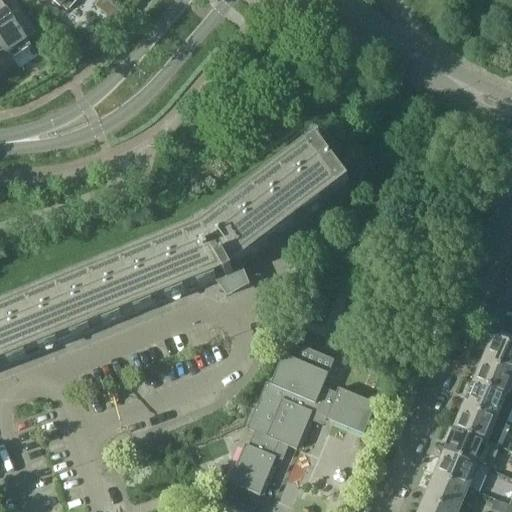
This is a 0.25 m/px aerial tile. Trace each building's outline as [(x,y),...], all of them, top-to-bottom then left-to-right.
[(0,53),(4,51),(6,55),(8,54),(12,60),(32,47),(27,40),(37,33),(14,0),(11,0),(4,6),(1,2),(0,3),(0,53)] [(68,12),(78,0),(36,0),(37,1),(38,2),(40,2),(41,3),(43,3),(45,3),(46,2),(48,2),(49,1),(50,0),(61,8),(62,7),(68,12)] [(0,371),(217,282),(228,295),(247,285),(240,268),(350,185),(317,141),(202,228),(0,311),(0,371)] [(413,223),(412,226),(407,236),(424,243),(430,230),(413,223)] [(511,344),(493,337),(483,361),(511,372),(511,344)] [(298,452),(311,421),(323,426),(326,421),(364,437),(377,405),(340,390),(338,395),(324,389),(337,360),(305,347),(299,363),(285,357),(272,386),(269,385),(249,431),(256,434),(250,450),(246,448),(231,485),(262,498),(278,459),(283,461),(288,448),(298,452)] [(511,372),(483,361),(474,383),(507,398),(507,397),(511,385),(511,372)] [(506,424),(507,424),(511,411),(511,399),(507,397),(507,398),(474,383),(464,406),(506,424)] [(488,443),(497,447),(506,424),(464,406),(454,429),(488,443)] [(478,466),(488,443),(454,429),(445,452),(478,466)] [(445,452),(435,475),(468,489),(478,466),(445,452)] [(435,475),(425,498),(457,511),(458,511),(468,489),(435,475)] [(255,511),(256,511),(225,498),(221,506),(235,511),(255,511)] [(457,511),(425,498),(419,511),(457,511)]
